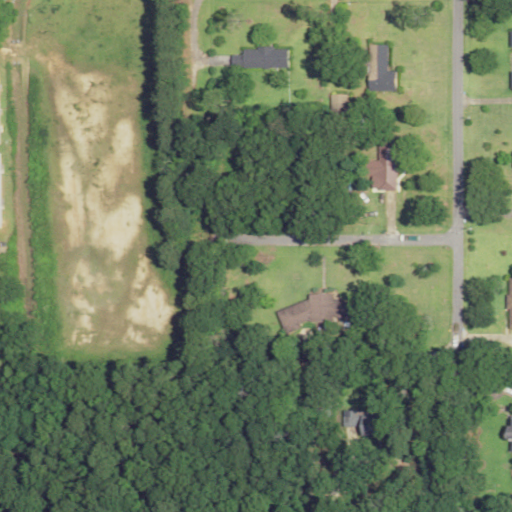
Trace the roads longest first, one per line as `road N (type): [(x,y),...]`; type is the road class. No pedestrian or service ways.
road 1 (residential): [(392,346),(425,354),(449,338),(452,0)]
road 2 (residential): [(148,500),(511,507)]
road 3 (residential): [(217,238),(448,236)]
